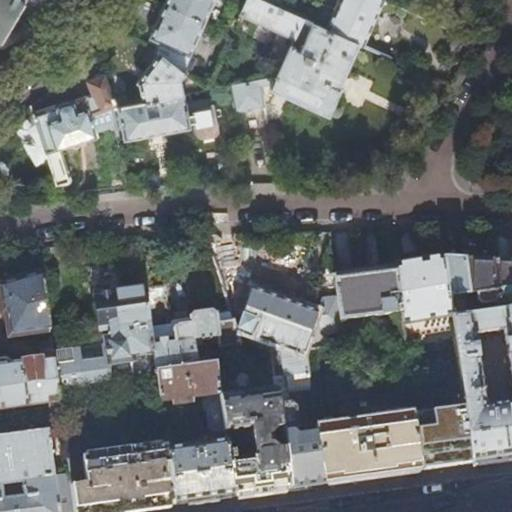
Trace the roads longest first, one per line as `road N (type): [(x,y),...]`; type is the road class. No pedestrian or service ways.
road 1 (residential): [(413,208),(155,210),(0,232)]
road 2 (residential): [(511,19),(413,208)]
road 3 (residential): [(0,92),(93,0)]
road 4 (tertiary): [(511,495),(390,511)]
